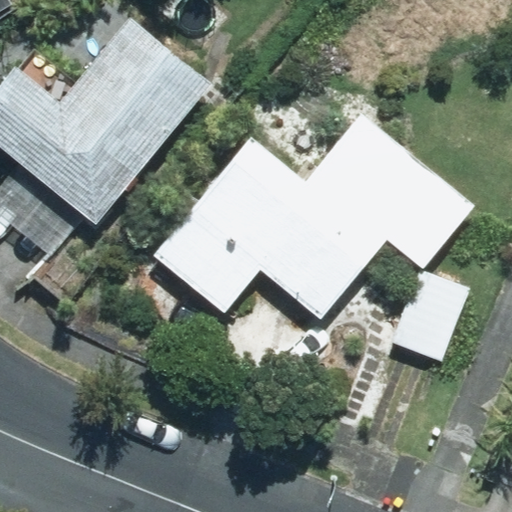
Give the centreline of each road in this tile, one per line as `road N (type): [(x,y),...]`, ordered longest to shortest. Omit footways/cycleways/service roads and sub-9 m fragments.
road 1 (unknown): [(382,511),(511,198)]
road 2 (residential): [(211,511),(0,417)]
